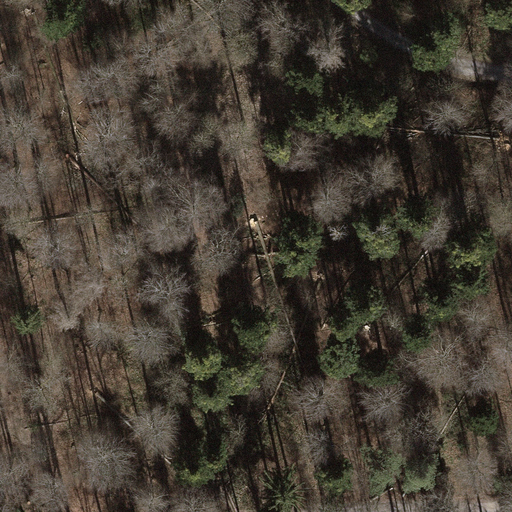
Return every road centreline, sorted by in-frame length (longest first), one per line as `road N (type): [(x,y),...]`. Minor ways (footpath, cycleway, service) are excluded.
road 1 (track): [(511,79),(462,72),(336,0)]
road 2 (track): [(511,504),(328,511)]
